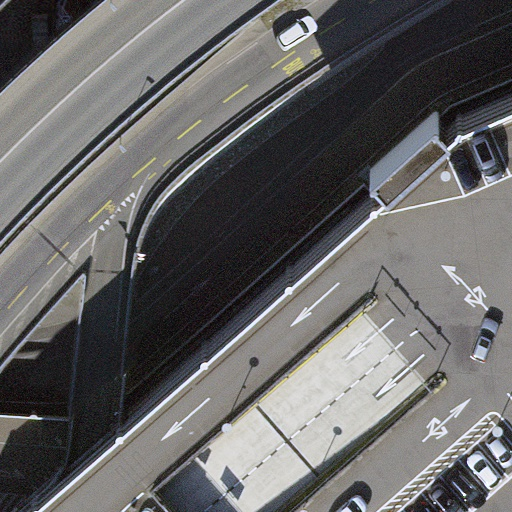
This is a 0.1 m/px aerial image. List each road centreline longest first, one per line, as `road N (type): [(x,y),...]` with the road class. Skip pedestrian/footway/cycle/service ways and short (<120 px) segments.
road 1 (secondary): [(0,298),(126,173),(367,0)]
road 2 (primary): [(0,168),(52,113),(187,0)]
